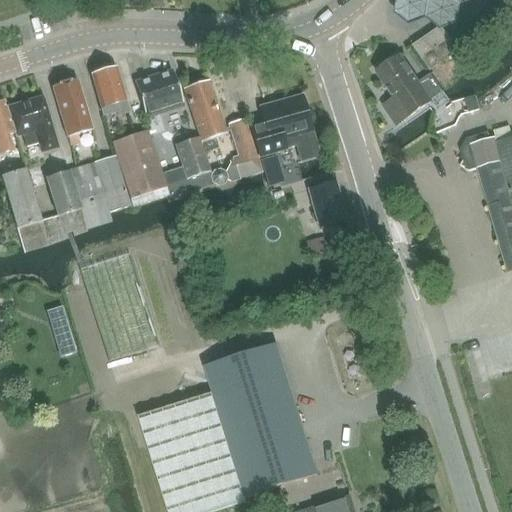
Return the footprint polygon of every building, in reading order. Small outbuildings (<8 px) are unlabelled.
[(415,32),(431,26),(444,37),(459,32),(464,15),(481,8),(483,0),(410,0),(401,4),(399,22),(415,32)] [(441,29),(440,29),(414,47),(430,70),(456,52),(441,29)] [(379,72),(377,73),(394,98),(383,106),(398,128),(433,103),(431,101),(443,93),(431,75),(419,84),(400,57),(389,65),(386,64),(380,68),(379,72)] [(91,76),(102,116),(116,112),(118,116),(128,113),(116,69),(104,72),(102,70),(95,72),(94,75),(91,76)] [(176,105),(182,103),(172,71),(134,83),(146,118),(177,108),(176,105)] [(77,135),(92,131),(77,80),(52,88),(67,138),(70,146),(79,143),(77,135)] [(201,142),(225,133),(209,82),(183,90),(201,142)] [(314,141),(311,130),(302,97),(301,98),(302,101),(283,106),(283,103),(260,109),(264,125),(251,129),(258,157),(279,151),(314,141)] [(6,108),(14,134),(15,137),(22,135),(26,148),(38,144),(41,154),(57,149),(42,98),(6,108)] [(7,136),(14,134),(3,102),(0,103),(0,155),(12,151),(7,136)] [(213,172),(211,175),(214,185),(217,186),(261,173),(246,122),(229,127),(237,156),(231,158),(231,160),(228,161),(230,164),(225,173),(219,169),(213,172)] [(166,189),(161,174),(148,132),(111,143),(130,200),(165,189),(166,189)] [(511,139),(496,144),(495,139),(489,141),(487,133),(467,139),(459,152),(462,163),(460,168),(469,172),(478,170),(508,273),(511,271),(511,139)] [(214,185),(211,175),(198,138),(176,146),(184,167),(161,174),(166,189),(165,189),(169,200),(191,193),(214,185)] [(68,171),(68,172),(78,202),(103,194),(109,213),(130,207),(115,158),(68,171)] [(21,247),(45,239),(25,170),(1,177),(21,247)] [(68,172),(46,179),(58,217),(80,210),(78,202),(68,172)] [(346,221),(335,183),(308,190),(319,229),(346,221)] [(109,362),(158,346),(129,254),(79,270),(109,362)] [(246,498),(317,476),(276,346),(205,368),(246,498)] [(360,409),(375,413),(381,391),(366,387),(360,409)] [(167,511),(219,511),(246,503),(212,393),(137,417),(167,511)] [(353,511),(349,499),(307,511),(353,511)]
